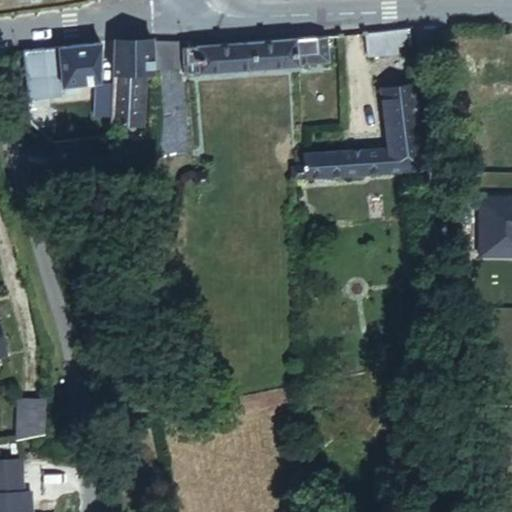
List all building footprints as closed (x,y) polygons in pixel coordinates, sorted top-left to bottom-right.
[(400,52),(410,52),(409,36),(399,37),(400,52)] [(367,66),(400,65),(400,52),(399,37),(367,38),(367,66)] [(183,78),(330,72),(328,38),(182,45),(183,78)] [(150,79),(183,78),(182,45),(148,46),(149,68),(150,79)] [(108,126),(140,126),(139,86),(139,68),(149,68),(148,46),(111,48),(110,82),(108,126)] [(450,66),(511,67),(511,46),(475,46),(474,56),(450,55),(450,66)] [(54,86),(110,82),(111,48),(41,54),(42,65),(52,65),(54,86)] [(54,103),(54,86),(52,65),(42,65),(41,54),(16,57),(21,105),(54,103)] [(150,85),(150,79),(149,68),(139,68),(139,86),(150,85)] [(296,185),(426,179),(414,88),(379,91),(388,157),(302,160),(302,174),(295,174),(296,185)] [(53,155),(58,155),(57,137),(56,130),(22,121),(24,137),(53,155)] [(58,155),(107,153),(107,136),(57,137),(58,155)] [(13,449),(43,445),(44,407),(17,406),(13,449)] [(421,488),(419,460),(404,462),(406,489),(421,488)] [(0,494),(21,495),(21,461),(0,461),(0,494)] [(27,511),(27,494),(21,495),(0,494),(0,511),(27,511)]
